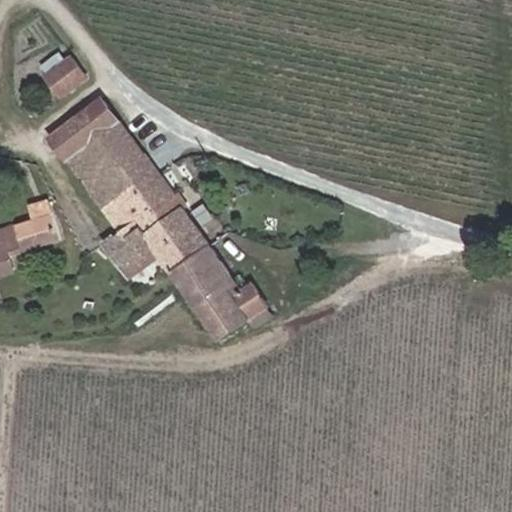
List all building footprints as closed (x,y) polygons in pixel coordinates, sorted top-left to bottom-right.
[(69,97),(94,76),(68,45),(43,67),(69,97)] [(81,168),(109,144),(130,126),(112,104),(63,145),(81,168)] [(24,123),(9,120),(5,139),(21,142),(24,123)] [(52,123),(43,121),(40,135),(49,137),(52,123)] [(148,225),(184,198),(130,126),(109,144),(125,164),(131,171),(118,183),(122,189),(144,220),(148,225)] [(224,282),(237,271),(184,198),(148,225),(144,220),(122,189),(118,183),(131,171),(125,164),(109,144),(81,168),(109,207),(88,225),(112,258),(128,247),(131,251),(138,247),(151,263),(158,255),(164,260),(174,253),(184,245),(189,252),(198,263),(204,258),(206,262),(208,262),(214,271),(222,280),(224,282)] [(65,221),(0,241),(0,262),(2,268),(72,246),(65,221)] [(174,253),(164,260),(198,305),(215,289),(224,282),(222,280),(214,271),(208,262),(206,262),(204,258),(198,263),(189,252),(184,245),(174,253)] [(215,289),(198,305),(199,305),(204,312),(244,280),(244,279),(243,278),(237,271),(224,282),(215,289)] [(257,293),(244,280),(204,312),(230,345),(275,309),(261,290),(257,293)]
